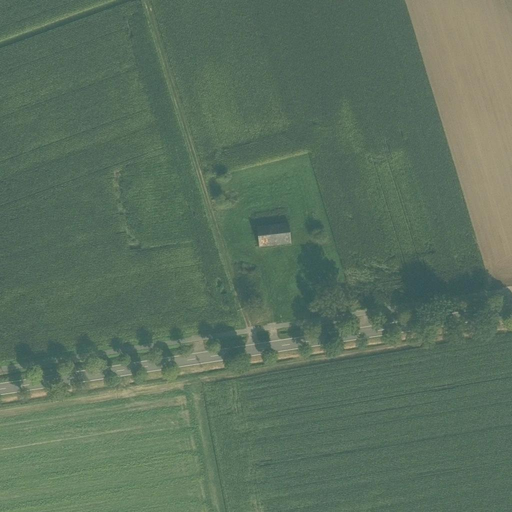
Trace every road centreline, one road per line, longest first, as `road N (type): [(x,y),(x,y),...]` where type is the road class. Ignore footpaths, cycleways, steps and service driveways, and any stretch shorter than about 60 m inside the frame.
road 1 (tertiary): [(0,390),(511,311)]
road 2 (track): [(255,351),(145,0)]
